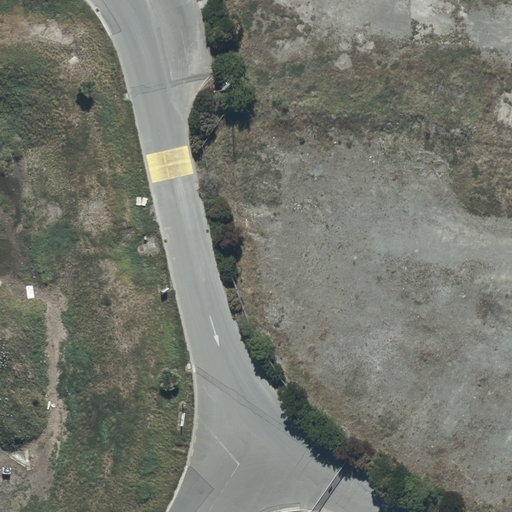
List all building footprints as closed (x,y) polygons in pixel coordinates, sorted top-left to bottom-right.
[(390,251),(391,173),(255,172),(254,249),(390,251)] [(450,250),(350,259),(355,318),(455,309),(450,250)] [(341,318),(332,254),(265,262),(273,325),(341,318)] [(450,411),(416,358),(342,406),(376,459),(450,411)] [(511,419),(468,402),(437,479),(511,509),(511,419)]
